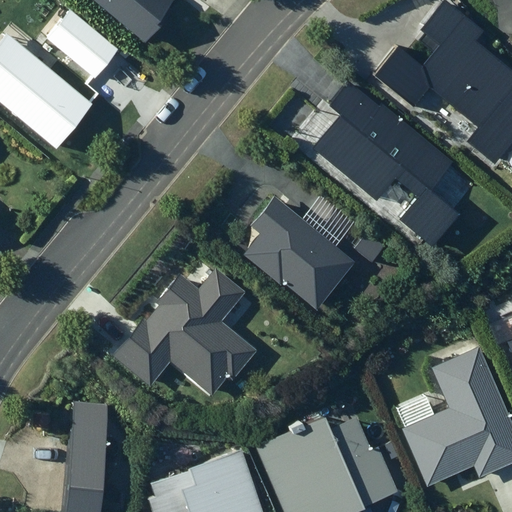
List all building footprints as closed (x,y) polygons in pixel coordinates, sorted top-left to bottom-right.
[(91,0),(141,39),(171,0),(91,0)] [(450,157),(350,74),(324,106),(336,116),(309,148),(375,203),(393,180),(412,195),(394,216),(431,247),(460,212),(427,185),(450,157)] [(350,260),(271,196),(247,226),(256,233),(238,255),(277,286),(281,281),(313,306),(350,260)] [(138,315),(108,350),(148,384),(168,361),(210,396),(226,377),(229,380),(257,347),(231,325),(252,302),(213,269),(197,287),(179,272),(156,300),(159,303),(144,321),(138,315)] [(448,406),(399,427),(424,486),(472,466),(476,477),(511,461),(511,426),(477,345),(430,366),(448,406)] [(96,511),(106,402),(70,400),(61,511),(96,511)] [(336,402),(273,429),(275,435),(251,446),(280,511),(351,511),(396,493),(375,444),(369,447),(350,403),(338,408),(336,402)] [(154,493),(147,496),(152,511),(259,511),(238,446),(218,453),(217,450),(147,473),(154,493)]
